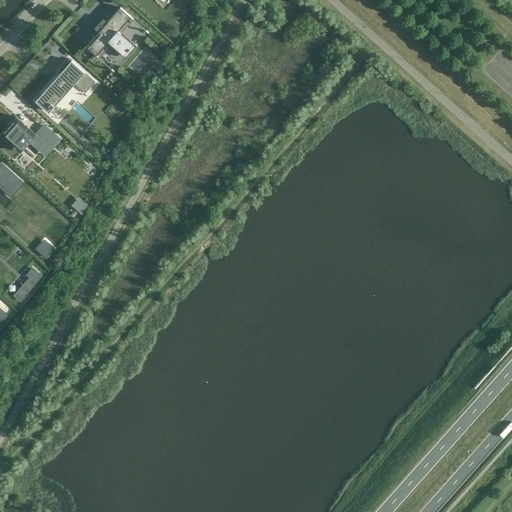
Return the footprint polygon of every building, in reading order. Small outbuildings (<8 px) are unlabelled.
[(153,0),(163,10),(171,0),(181,0),(182,0),(181,0),(153,0)] [(133,45),(118,31),(131,17),(121,8),(107,22),(110,24),(108,26),(105,27),(103,29),(102,31),(102,33),(88,49),(96,56),(109,42),(124,55),(127,51),(128,52),(131,49),(130,48),(133,45)] [(72,57),(30,103),(46,118),(48,117),(50,117),(77,87),(85,94),(95,82),(86,75),(88,71),(72,57)] [(157,64),(150,70),(155,75),(162,69),(157,64)] [(17,117),(1,135),(14,147),(13,147),(15,149),(16,148),(20,153),(30,142),(39,151),(44,145),(47,145),(52,150),(61,139),(44,125),(36,134),(17,117)] [(83,202),(76,209),(82,214),(87,205),(83,202)] [(36,248),(46,258),(56,247),(45,237),(36,248)] [(21,301),(42,276),(33,268),(27,275),(30,278),(22,286),(14,296),(21,301)]
